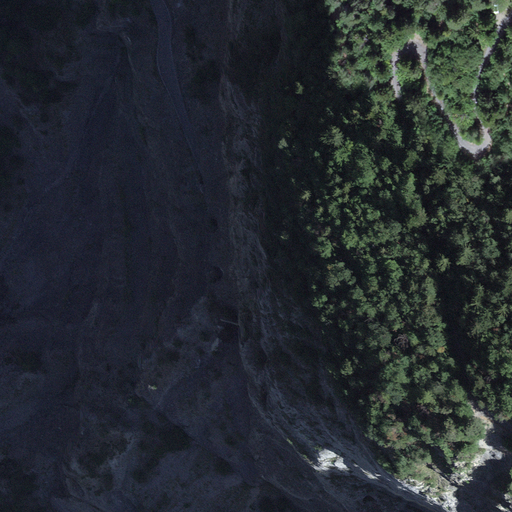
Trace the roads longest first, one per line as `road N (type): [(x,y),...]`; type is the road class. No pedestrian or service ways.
road 1 (unclassified): [(511,17),(478,85),(483,148),(472,151),(457,135),(422,51),(404,49),(394,70),(473,401),(511,430)]
road 2 (unclassified): [(155,0),(163,68),(219,211),(264,394),(279,420),(355,482),(432,511)]
